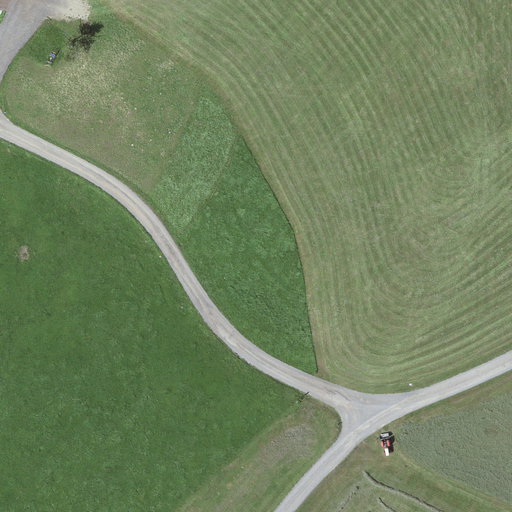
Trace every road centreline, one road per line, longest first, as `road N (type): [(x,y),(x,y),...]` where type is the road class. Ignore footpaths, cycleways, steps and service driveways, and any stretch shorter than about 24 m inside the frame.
road 1 (unclassified): [(367,415),(231,339),(132,201),(0,127)]
road 2 (unclassified): [(511,358),(367,415)]
road 3 (unclassified): [(367,415),(285,511)]
